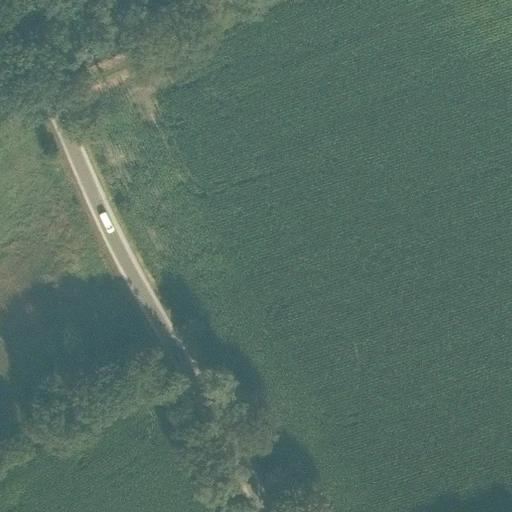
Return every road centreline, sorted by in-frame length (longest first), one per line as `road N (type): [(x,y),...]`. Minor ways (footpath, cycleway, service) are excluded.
road 1 (unclassified): [(256,511),(56,105),(13,0)]
road 2 (track): [(225,0),(219,24),(30,117),(0,144)]
